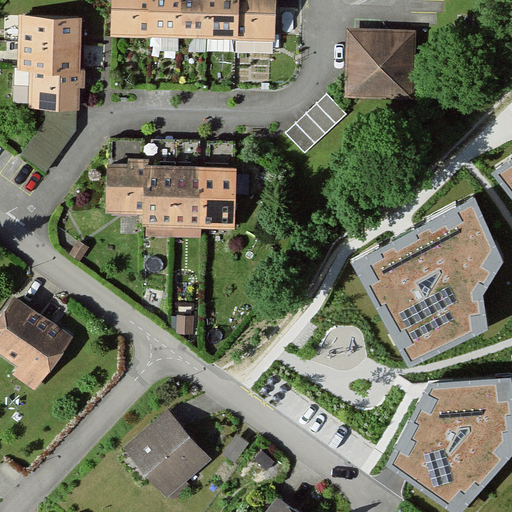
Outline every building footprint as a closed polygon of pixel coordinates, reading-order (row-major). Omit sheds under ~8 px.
[(148,0),(113,0),(113,41),(147,43),(148,0)] [(148,0),(147,43),(279,49),(281,0),(148,0)] [(83,24),(20,19),(16,74),(31,75),(29,109),(77,112),(83,24)] [(413,24),(342,22),(340,92),(412,94),(413,24)] [(344,112),(322,89),(282,128),(304,150),(344,112)] [(69,138),(46,122),(22,157),(45,173),(69,138)] [(234,148),(100,144),(99,204),(140,205),(140,218),(144,218),(143,230),(201,231),(201,221),(232,221),(234,148)] [(511,157),(490,173),(511,199),(511,157)] [(473,194),(352,258),(409,367),(487,331),(482,295),(504,262),(473,194)] [(77,339),(24,300),(0,331),(0,352),(22,368),(17,376),(39,392),(77,339)] [(511,373),(429,381),(385,466),(450,511),(462,511),(511,455),(511,373)] [(209,452),(164,402),(121,441),(166,490),(209,452)] [(317,511),(273,483),(254,511),(317,511)]
